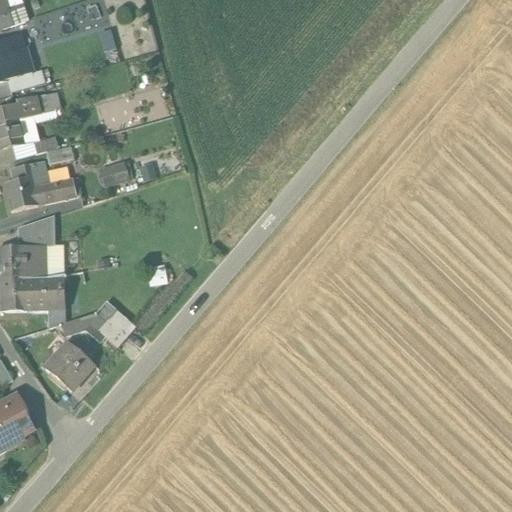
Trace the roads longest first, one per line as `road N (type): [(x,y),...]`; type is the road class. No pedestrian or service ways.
road 1 (residential): [(81,443),(324,162)]
road 2 (unclassified): [(463,0),(324,162)]
road 3 (residential): [(0,337),(53,420),(81,443)]
